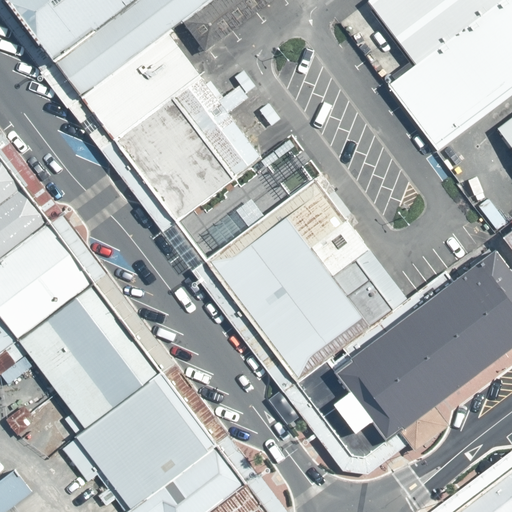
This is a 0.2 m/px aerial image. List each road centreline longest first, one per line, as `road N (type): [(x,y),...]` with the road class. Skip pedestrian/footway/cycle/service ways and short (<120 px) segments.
road 1 (tertiary): [(327,503),(156,268),(0,81)]
road 2 (residential): [(511,412),(383,511)]
